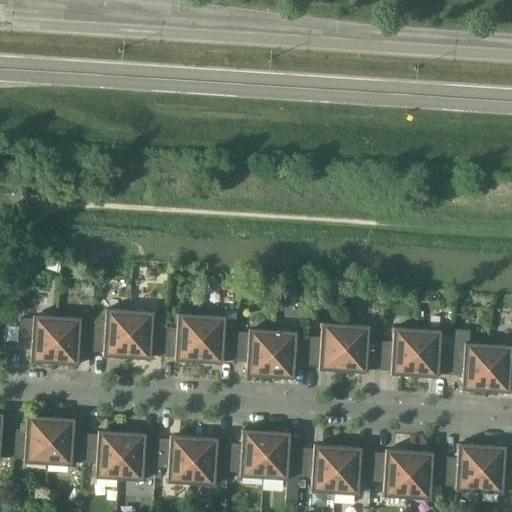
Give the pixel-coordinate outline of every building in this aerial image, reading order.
[(33,196),(21,187),(16,193),(17,202),(24,208),(33,196)] [(102,356),(126,357),(129,310),(105,309),(104,323),(92,322),(90,351),(102,352),(102,356)] [(150,355),(162,356),(164,327),(152,326),(152,312),(129,310),(126,357),(150,359),(150,355)] [(174,361),(198,362),(201,315),(177,313),(176,328),(164,327),(162,356),(174,357),(174,361)] [(30,362),(53,364),(56,316),(33,315),(33,319),(20,318),(18,346),(31,347),(30,362)] [(222,360),(234,360),(236,332),(224,331),(224,316),(201,315),(198,362),(221,364),(222,360)] [(78,351),(90,351),(92,322),(80,322),(80,318),(56,316),(53,364),(77,365),(78,351)] [(320,337),(308,336),(306,365),(318,366),(318,370),(341,371),(345,324),(321,323),(320,337)] [(365,369),(378,370),(380,341),(367,340),(368,326),(345,324),(341,371),(365,373),(365,369)] [(380,341),(378,370),(390,371),(390,375),(413,376),(416,329),(393,327),(392,342),(380,341)] [(245,376),(269,378),(272,330),(248,329),(248,333),(236,332),(234,360),(246,361),(245,376)] [(437,374),(450,375),(451,346),(439,345),(440,330),(416,329),(413,376),(437,378),(437,374)] [(294,364),(306,365),(308,336),(295,336),(296,332),(272,330),(269,378),(293,379),(294,364)] [(461,390),(484,391),(488,344),(464,343),(464,346),(451,346),(450,375),(462,375),(461,390)] [(511,346),(488,344),(484,391),(508,393),(509,378),(511,378),(511,349),(511,346)] [(0,457),(11,458),(13,429),(1,428),(2,414),(0,413),(0,457)] [(23,463),(47,464),(50,417),(26,415),(25,430),(13,429),(11,458),(23,459),(23,463)] [(71,462),(83,462),(85,434),(73,433),(73,418),(50,417),(47,464),(70,466),(71,462)] [(239,477),(262,478),(266,431),(242,429),(241,444),(229,443),(227,472),(239,473),(239,477)] [(94,478),(118,479),(121,432),(97,430),(97,434),(85,434),(83,462),(95,463),(94,478)] [(286,476),(299,476),(300,448),(288,447),(289,432),(266,431),(262,478),(286,480),(286,476)] [(142,466),(155,467),(157,438),(145,437),(145,433),(121,432),(118,479),(141,481),(142,466)] [(166,482),(190,484),(193,437),(169,435),(169,439),(157,438),(155,467),(167,468),(166,482)] [(214,471),(227,472),(229,443),(216,442),(217,438),(193,437),(190,484),(214,485),(214,471)] [(454,490),(478,492),(481,445),(457,443),(457,458),(444,457),(442,486),(455,486),(454,490)] [(310,492),(334,493),(337,446),(313,444),(313,448),(300,448),(299,476),(311,477),(310,492)] [(511,490),(511,461),(504,461),(505,446),(481,445),(478,492),(502,493),(502,489),(511,490)] [(360,447),(337,446),(334,493),(357,495),(358,480),(371,481),(372,452),(360,451),(360,447)] [(382,496),(406,498),(409,450),(385,449),(385,453),(372,452),(371,481),(383,482),(382,496)] [(432,452),(409,450),(406,498),(429,499),(430,485),(442,486),(444,457),(432,456),(432,452)] [(451,498),(442,499),(443,509),(452,507),(451,498)]
